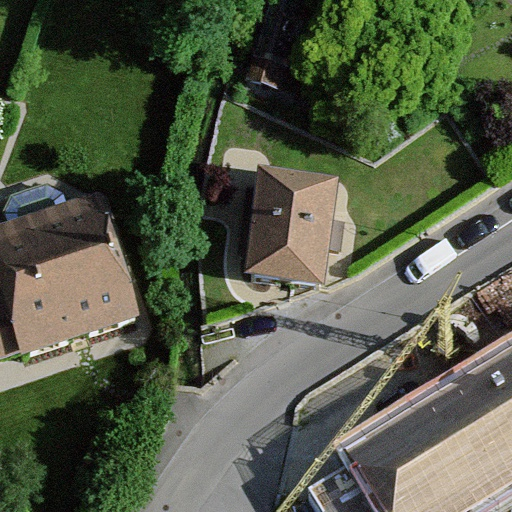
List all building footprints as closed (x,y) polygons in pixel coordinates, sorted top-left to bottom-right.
[(327,0),(274,0),(250,89),(300,102),(327,0)] [(337,192),(256,185),(246,289),(328,296),(337,192)] [(0,374),(141,330),(102,205),(70,215),(67,204),(64,195),(51,199),(13,211),(4,214),(7,224),(10,233),(0,235),(0,374)] [(511,366),(445,410),(503,501),(511,495),(511,366)] [(444,511),(486,511),(503,501),(445,410),(398,440),(444,511)] [(444,511),(398,440),(348,472),(351,477),(373,511),(444,511)] [(373,511),(351,477),(308,503),(313,511),(373,511)]
